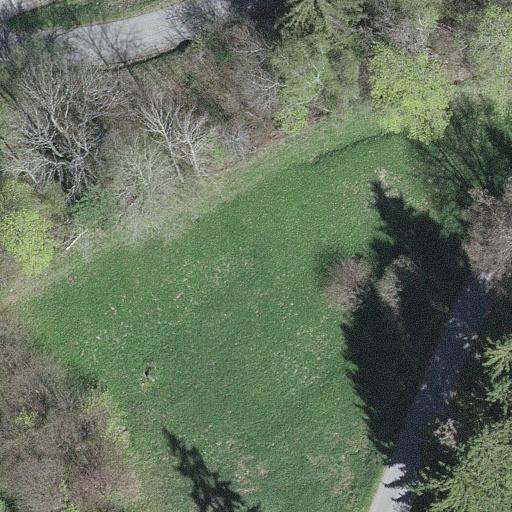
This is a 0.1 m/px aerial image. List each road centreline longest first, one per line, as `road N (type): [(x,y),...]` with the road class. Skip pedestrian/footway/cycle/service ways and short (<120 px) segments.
road 1 (unclassified): [(389,511),(445,371),(511,249)]
road 2 (unclassified): [(241,0),(131,40),(0,49)]
